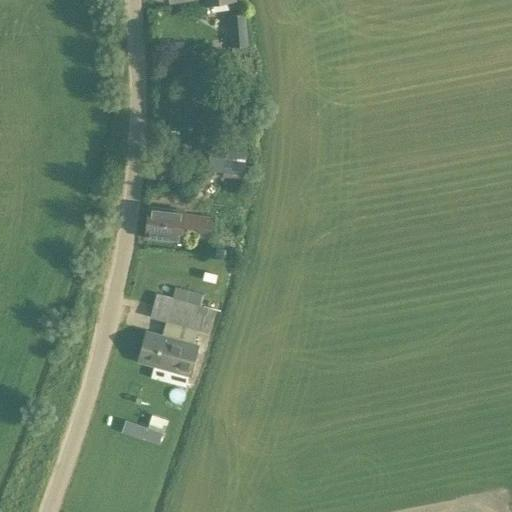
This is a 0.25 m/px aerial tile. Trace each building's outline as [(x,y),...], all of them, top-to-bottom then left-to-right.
[(228,16),(231,48),(247,46),(243,14),(228,16)] [(187,40),(165,43),(167,56),(189,53),(187,40)] [(211,141),(207,171),(243,175),(246,145),(211,141)] [(181,242),(182,237),(209,240),(212,218),(184,215),(184,211),(148,207),(145,238),(181,242)] [(165,326),(153,323),(150,333),(146,332),(138,361),(154,366),(151,377),(186,387),(197,346),(193,345),(197,330),(209,333),(216,309),(156,294),(149,318),(166,322),(165,326)] [(125,421),(122,432),(159,444),(162,432),(163,433),(167,420),(152,415),(147,428),(125,421)]
